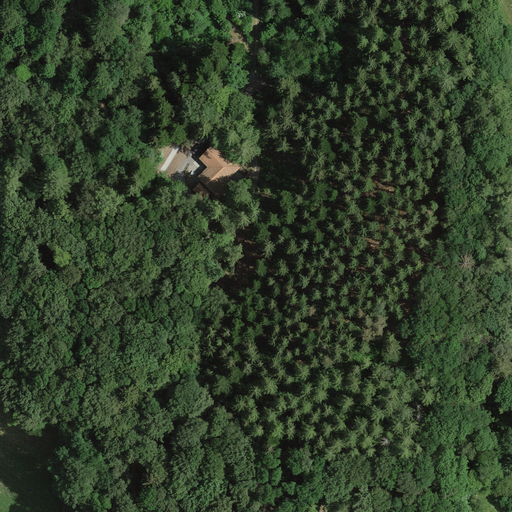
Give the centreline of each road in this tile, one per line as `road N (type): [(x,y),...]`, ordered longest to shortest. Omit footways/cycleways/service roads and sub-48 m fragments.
road 1 (track): [(0,174),(13,200),(85,230),(184,180),(222,215),(221,274)]
road 2 (track): [(279,511),(278,443),(221,274)]
